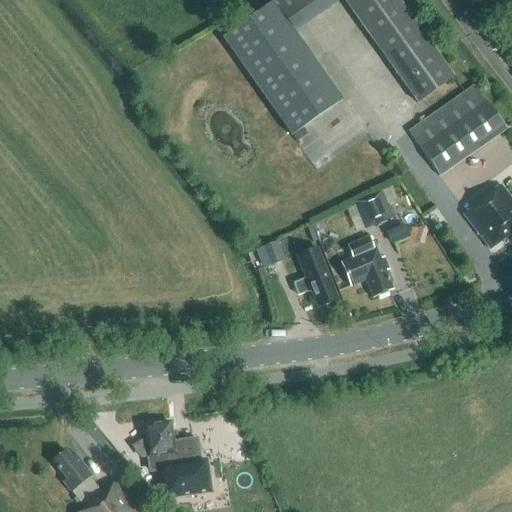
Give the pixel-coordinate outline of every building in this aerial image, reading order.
[(291,35),(340,0),(277,0),(221,40),(291,138),(340,103),(291,35)] [(340,0),(415,105),(451,78),(395,0),(340,0)] [(407,134),(439,177),(504,131),(472,87),(407,134)] [(511,204),(499,187),(462,215),(489,250),(509,235),(511,238),(511,204)] [(381,194),(354,204),(365,231),(392,220),(381,194)] [(320,224),(313,227),(315,233),(323,230),(320,224)] [(313,244),(317,243),(311,227),(306,229),(313,244)] [(366,281),(373,298),(391,291),(384,274),(387,272),(382,258),(380,259),(375,247),(372,249),(368,239),(346,248),(350,258),(341,262),(351,287),(366,281)] [(262,247),(269,266),(284,261),(277,242),(262,247)] [(303,280),(292,285),(297,297),(310,292),(316,308),(335,301),(323,272),(323,271),(315,249),(294,257),(303,280)] [(140,444),(133,449),(141,459),(148,458),(150,473),(159,471),(163,501),(210,494),(206,463),(199,463),(196,441),(173,445),(170,424),(143,428),(145,443),(140,444)] [(80,511),(134,511),(114,485),(100,496),(87,480),(90,478),(74,457),(69,460),(64,454),(51,465),(64,482),(61,485),(68,494),(69,494),(82,510),(80,511)]
